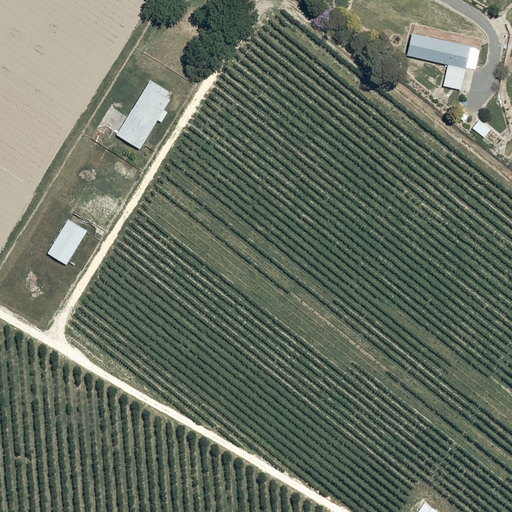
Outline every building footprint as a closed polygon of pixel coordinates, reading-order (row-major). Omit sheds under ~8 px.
[(479,48),(412,32),(407,54),(448,64),(443,84),(461,89),(469,56),(477,58),(479,48)] [(175,94),(152,79),(119,134),(142,148),(159,119),(163,121),(169,112),(165,110),(175,94)] [(492,128),(480,119),(473,128),(486,137),(492,128)] [(89,230),(70,219),(50,253),(68,264),(89,230)] [(438,511),(426,503),(420,511),(438,511)]
